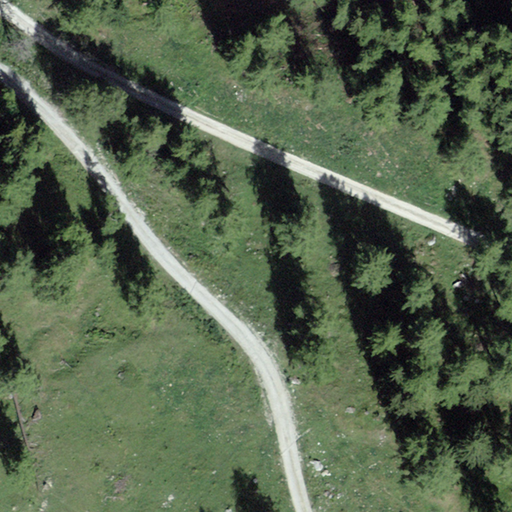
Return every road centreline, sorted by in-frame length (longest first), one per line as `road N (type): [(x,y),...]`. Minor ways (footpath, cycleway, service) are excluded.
road 1 (track): [(0,7),(138,93),(511,256)]
road 2 (track): [(305,511),(281,405),(262,361),(147,237),(65,132),(0,71)]
